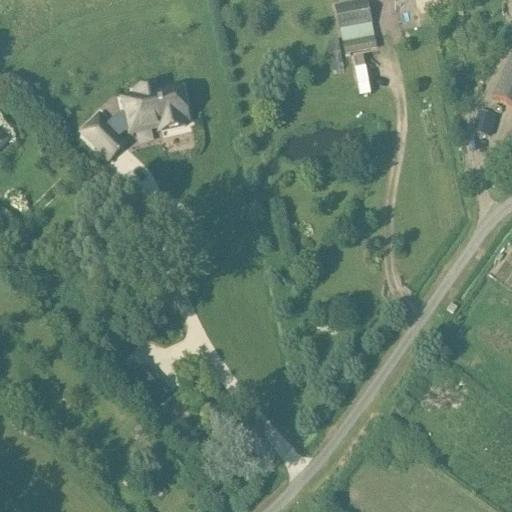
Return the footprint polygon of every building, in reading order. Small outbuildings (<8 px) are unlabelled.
[(374,38),(371,27),(366,2),(335,8),(341,33),(343,44),(345,56),(376,51),(374,38)] [(511,59),(493,99),(511,107),(511,59)] [(99,115),(78,135),(108,166),(127,148),(119,140),(123,136),(128,135),(128,139),(157,133),(158,136),(188,130),(188,127),(190,126),(181,86),(158,91),(157,88),(132,93),(132,97),(120,100),(123,116),(116,118),(109,125),(99,115)] [(474,133),(489,138),(495,119),(480,114),(474,133)] [(0,150),(9,142),(0,132),(0,150)] [(132,374),(122,383),(133,394),(142,386),(132,374)] [(158,502),(167,494),(158,484),(149,493),(158,502)]
